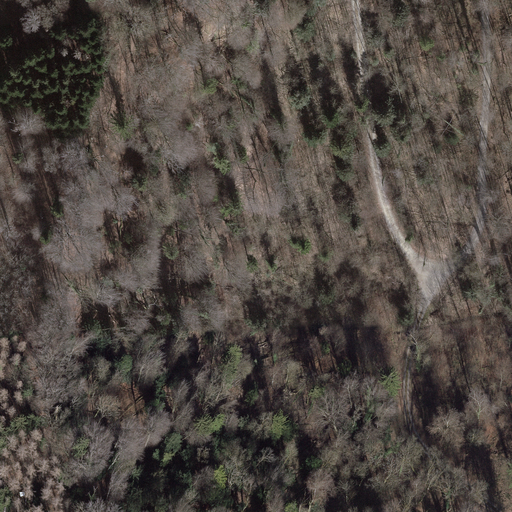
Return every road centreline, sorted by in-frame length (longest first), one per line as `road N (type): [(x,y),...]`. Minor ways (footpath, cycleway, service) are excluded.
road 1 (track): [(433,270),(449,268),(468,250),(481,216),(483,0)]
road 2 (track): [(356,0),(381,192),(398,236),(433,270)]
road 3 (track): [(433,270),(409,359),(410,420),(440,464),(498,511)]
